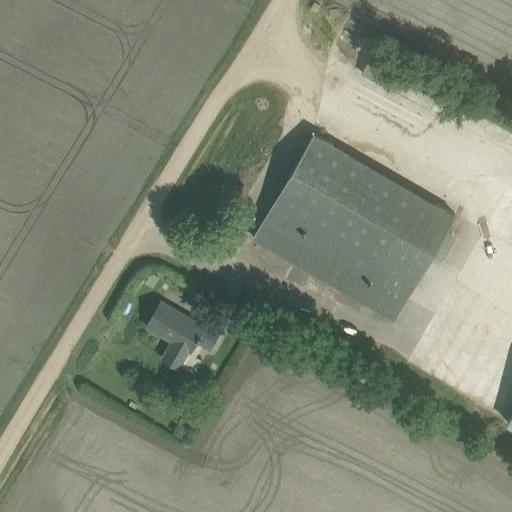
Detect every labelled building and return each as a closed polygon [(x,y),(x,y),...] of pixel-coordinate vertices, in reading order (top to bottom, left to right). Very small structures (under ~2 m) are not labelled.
[(406,68),(373,50),(362,72),(395,90),(406,68)] [(315,132),(254,238),(394,319),(455,213),(315,132)] [(152,273),(145,283),(152,287),(158,277),(152,273)] [(147,326),(155,331),(171,340),(162,356),(179,366),(188,350),(192,352),(197,342),(210,349),(221,329),(207,321),(205,325),(162,300),(147,326)] [(183,438),(189,427),(179,421),(173,432),(183,438)]
